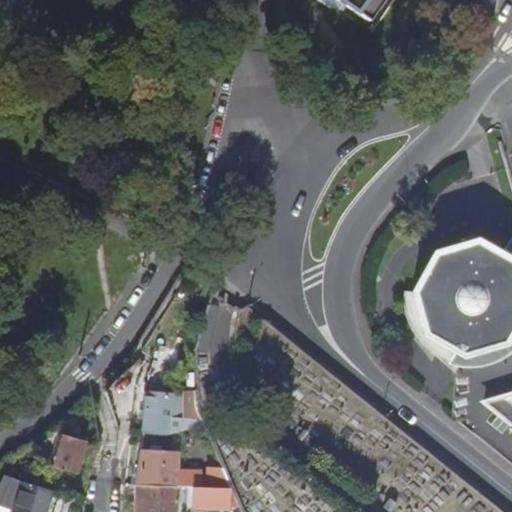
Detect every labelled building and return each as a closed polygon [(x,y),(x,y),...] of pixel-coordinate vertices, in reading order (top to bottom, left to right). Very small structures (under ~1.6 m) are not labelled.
[(336,0),(367,22),(382,0),(336,0)] [(511,323),(511,264),(474,243),(432,255),(412,293),(423,334),(459,355),(502,342),(511,323)] [(147,393),(142,434),(163,436),(168,395),(147,393)] [(60,436),(52,468),(75,475),(83,442),(60,436)] [(141,451),(136,486),(176,487),(191,488),(201,488),(201,470),(176,470),(176,451),(141,451)] [(231,488),(222,468),(207,468),(207,488),(229,488),(231,488)] [(43,511),(49,494),(22,486),(13,511),(43,511)] [(175,511),(176,487),(136,486),(135,511),(175,511)] [(207,488),(201,488),(191,488),(190,508),(228,509),(229,488),(207,488)]
